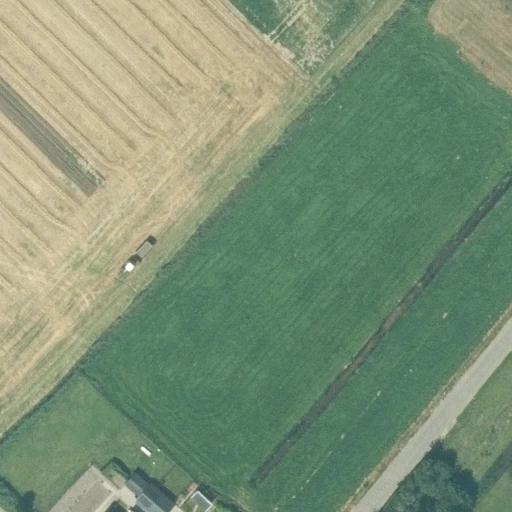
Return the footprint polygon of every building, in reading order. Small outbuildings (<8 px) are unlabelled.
[(136,471),(125,484),(139,496),(150,483),(136,471)] [(146,491),(167,511),(170,511),(186,497),(163,474),(146,491)] [(218,503),(225,494),(208,480),(201,489),(218,503)] [(207,510),(213,503),(198,489),(192,497),(207,510)] [(455,511),(463,495),(454,490),(445,507),(455,511)]
